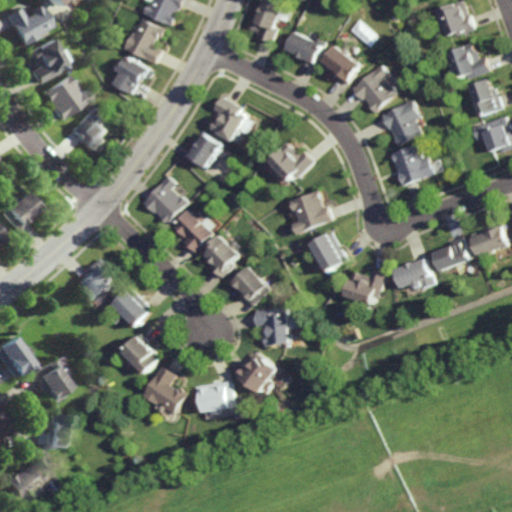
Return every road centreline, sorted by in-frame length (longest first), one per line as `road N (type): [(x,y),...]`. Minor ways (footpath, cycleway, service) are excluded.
road 1 (residential): [(511,15),(413,223),(405,225),(383,219),(354,148),(327,113),(209,52)]
road 2 (residential): [(230,0),(184,97),(128,179),(0,298)]
road 3 (residential): [(216,338),(199,300),(46,156),(0,86)]
